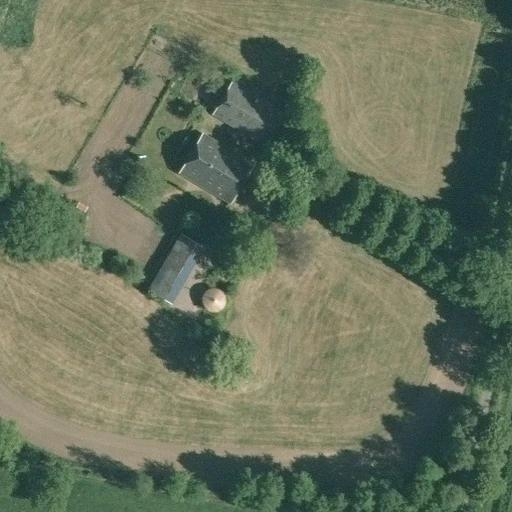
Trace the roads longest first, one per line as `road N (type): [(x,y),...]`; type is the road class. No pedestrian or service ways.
road 1 (unknown): [(508,295),(289,172)]
road 2 (unclassified): [(460,511),(511,277)]
